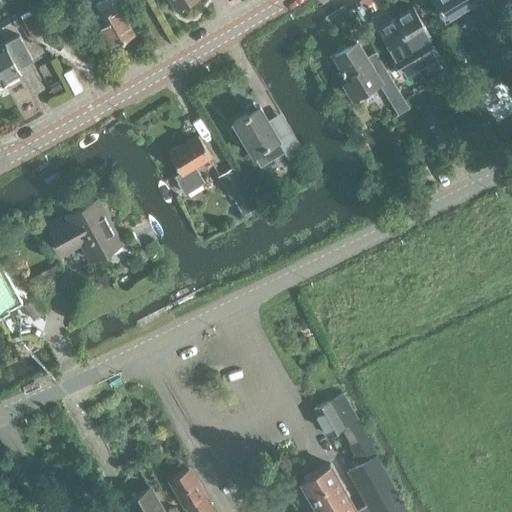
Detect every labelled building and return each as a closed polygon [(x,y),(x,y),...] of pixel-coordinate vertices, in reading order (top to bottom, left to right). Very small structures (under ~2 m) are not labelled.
[(100,13),(95,16),(111,46),(135,33),(119,3),(118,4),(116,0),(97,0),(94,2),(100,13)] [(171,0),(177,9),(190,1),(191,0),(171,0)] [(434,0),(435,1),(446,19),(465,8),(480,31),(496,22),(483,1),(482,0),(434,0)] [(428,35),(428,34),(412,5),(395,16),(424,65),(440,55),(428,35)] [(32,35),(40,30),(29,13),(21,18),(32,35)] [(424,65),(395,16),(378,26),(394,55),(393,56),(405,76),(424,65)] [(21,72),(18,67),(33,59),(19,34),(0,44),(0,73),(4,81),(21,72)] [(354,98),(379,83),(398,113),(410,107),(380,58),(371,64),(355,39),(345,45),(344,43),(335,49),(337,51),(334,53),(350,79),(344,82),(354,98)] [(83,88),(75,74),(72,67),(63,72),(74,93),(83,88)] [(425,94),(424,99),(427,102),(432,103),(436,101),(437,96),(434,92),(429,91),(425,94)] [(234,122),(229,128),(236,139),(243,137),(254,155),(260,165),(284,150),(288,158),(302,149),(303,149),(283,116),(271,123),(268,118),(260,104),(259,105),(254,101),(246,105),(247,112),(233,120),(234,122)] [(206,164),(215,159),(199,132),(169,150),(180,170),(174,174),(178,180),(177,181),(185,193),(202,183),(201,182),(205,180),(196,165),(203,161),(206,164)] [(218,175),(232,199),(234,197),(244,214),(256,206),(233,166),(218,175)] [(90,259),(107,250),(106,248),(120,240),(121,242),(122,242),(97,196),(65,213),(67,218),(63,220),(60,214),(47,222),(63,252),(81,242),(90,259)] [(0,304),(12,298),(0,277),(0,304)] [(348,442),(359,461),(378,451),(344,391),(330,398),(313,408),(328,435),(349,424),(357,437),(348,442)] [(355,511),(412,511),(378,451),(359,461),(347,468),(367,503),(357,509),(358,511),(355,511)] [(355,511),(358,511),(357,509),(356,507),(331,462),(300,479),(318,511),(355,511)] [(180,511),(205,511),(213,508),(188,466),(169,477),(187,508),(180,511)] [(164,511),(149,486),(126,500),(132,511),(164,511)] [(112,511),(106,502),(88,511),(112,511)]
